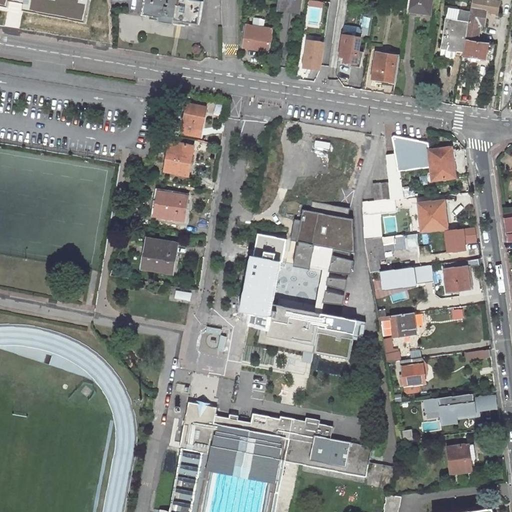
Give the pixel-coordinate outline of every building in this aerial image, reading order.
[(87,0),(0,0),(0,1),(6,3),(6,0),(21,0),(21,7),(84,18),(87,0)] [(143,0),(141,15),(158,18),(158,22),(168,24),(170,20),(193,24),(197,1),(193,0),(143,0)] [(275,0),(274,9),(296,12),(297,0),(275,0)] [(405,0),(403,15),(423,18),(426,0),(405,0)] [(465,26),(462,43),(473,45),(476,27),(480,28),(483,14),(493,16),(495,4),(472,0),(468,0),(467,11),(465,26)] [(465,26),(443,22),(438,51),(460,55),(462,43),(465,26)] [(267,49),(270,30),(243,25),(240,46),(241,48),(247,49),(248,46),(267,49)] [(298,55),(322,59),(325,37),(301,33),(298,55)] [(340,37),(337,56),(336,62),(340,62),(358,66),(360,54),(354,53),(356,40),(347,38),(348,36),(341,35),(340,34),(340,37)] [(459,59),(481,63),(484,47),(473,45),(462,43),(460,55),(459,59)] [(374,55),(369,79),(380,81),(392,84),(396,59),(374,55)] [(167,95),(177,97),(178,90),(168,88),(167,95)] [(206,109),(187,105),(181,134),(200,138),(206,109)] [(429,143),(396,137),(398,153),(388,155),(393,198),(397,198),(402,198),(399,169),(430,166),(429,150),(429,143)] [(191,164),(194,148),(174,143),(167,172),(185,176),(187,164),(191,164)] [(429,150),(430,166),(430,168),(431,181),(453,179),(450,148),(429,150)] [(187,197),(158,192),(154,216),(183,220),(187,197)] [(380,213),(398,211),(397,198),(393,198),(364,201),(364,205),(366,239),(382,237),(380,213)] [(295,218),(291,237),(297,240),(294,264),(322,269),(315,306),(322,312),(324,302),(341,303),(344,294),(328,289),(327,284),(345,287),(347,279),(328,276),(329,270),(350,272),(352,260),(334,252),(335,247),(354,249),(352,217),(347,215),(349,209),(312,200),(308,209),(303,210),(301,219),(295,218)] [(444,201),(418,204),(421,230),(447,227),(444,201)] [(383,257),(381,241),(393,240),(395,249),(406,247),(404,234),(396,235),(382,237),(366,239),(371,272),(379,271),(377,260),(377,258),(383,257)] [(352,320),(273,305),(281,261),(283,262),(286,240),(258,235),(244,314),(252,315),(250,324),(254,324),(262,327),(259,343),(351,359),(358,318),(352,317),(352,320)] [(174,245),(148,241),(143,269),(170,274),(174,245)] [(144,247),(135,245),(133,252),(143,254),(144,247)] [(471,287),(468,266),(480,264),(479,258),(445,262),(448,284),(459,283),(460,289),(471,287)] [(484,296),(457,299),(458,306),(484,303),(484,296)] [(392,319),(395,336),(406,334),(416,333),(417,333),(414,311),(379,316),(380,321),(392,319)] [(383,337),(387,361),(397,360),(402,359),(401,351),(397,351),(397,348),(393,348),(391,336),(383,337)] [(490,348),(465,351),(466,360),(491,357),(490,349),(490,348)] [(422,378),(419,357),(412,358),(404,359),(402,359),(397,360),(399,366),(400,374),(402,386),(417,384),(423,383),(422,378)] [(417,384),(402,386),(403,390),(405,392),(416,391),(418,388),(417,384)] [(478,411),(498,410),(497,394),(478,395),(478,411)] [(394,404),(412,401),(411,395),(393,398),(394,404)] [(426,415),(425,411),(432,410),(430,399),(419,400),(418,400),(415,401),(412,401),(394,404),(399,431),(401,440),(411,439),(408,421),(427,424),(432,423),(431,416),(426,415)] [(181,452),(178,467),(198,471),(190,511),(275,511),(284,461),(366,475),(369,462),(372,445),(331,438),(333,427),(282,419),(281,421),(254,416),(253,425),(239,422),(238,422),(238,419),(231,418),(230,421),(216,419),(217,410),(177,404),(170,450),(181,452)] [(471,444),(443,447),(447,474),(468,472),(466,461),(473,460),(471,444)] [(386,494),(382,511),(397,511),(401,497),(386,494)]
